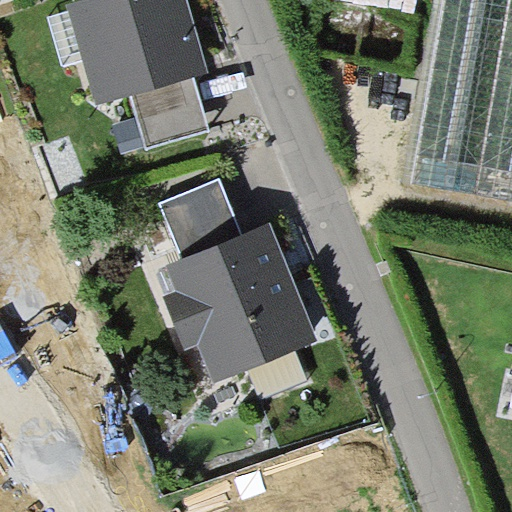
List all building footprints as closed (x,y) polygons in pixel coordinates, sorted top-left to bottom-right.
[(105,0),(70,10),(100,111),(131,102),(195,84),(210,80),(187,0),(105,0)] [(511,0),(442,0),(413,183),(511,198),(511,0)] [(361,86),(366,66),(325,55),(319,75),(361,86)] [(195,84),(131,102),(145,153),(210,134),(195,84)] [(381,114),(340,110),(337,132),(379,137),(381,114)] [(188,265),(244,241),(220,184),(163,209),(188,265)] [(200,348),(218,389),(321,344),(286,263),(271,230),(244,241),(188,265),(169,273),(182,304),(168,309),(186,353),(200,348)]
